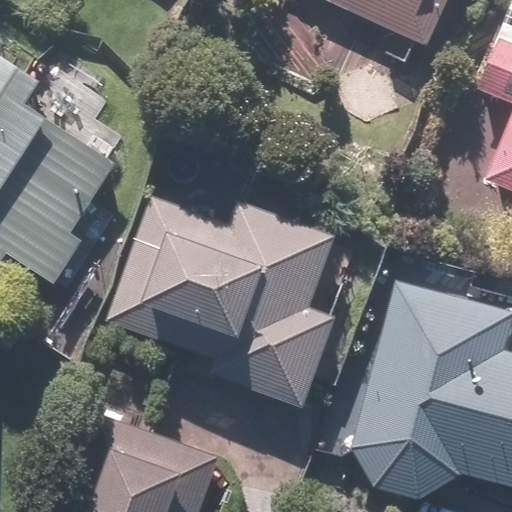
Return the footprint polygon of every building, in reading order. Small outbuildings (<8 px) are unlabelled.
[(320,0),(426,48),(448,0),(320,0)] [(511,115),(484,181),(511,193),(511,0),(496,39),(511,45),(511,115)] [(0,263),(6,254),(39,276),(54,286),(83,243),(70,235),(116,166),(80,142),(80,141),(27,106),(41,85),(0,57),(0,263)] [(302,410),(334,319),(308,310),(333,238),(238,205),(231,224),(150,196),(105,324),(213,362),(208,377),(302,410)] [(347,446),(374,490),(422,504),(463,478),(511,490),(511,355),(504,354),(511,324),(511,313),(505,312),(392,282),(347,446)] [(198,511),(220,457),(94,410),(65,488),(47,481),(35,511),(198,511)]
